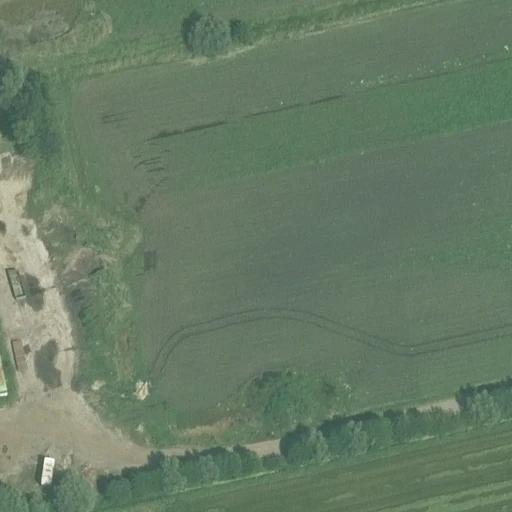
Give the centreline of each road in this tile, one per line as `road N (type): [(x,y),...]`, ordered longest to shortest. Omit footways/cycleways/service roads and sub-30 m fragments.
road 1 (unknown): [(511,390),(74,483)]
road 2 (unknown): [(74,483),(8,205)]
